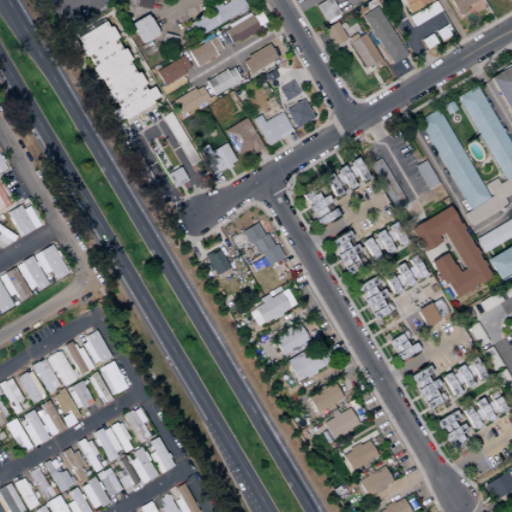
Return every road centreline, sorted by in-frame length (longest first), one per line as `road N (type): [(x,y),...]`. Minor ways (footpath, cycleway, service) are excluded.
road 1 (primary): [(310,511),(5,0)]
road 2 (primary): [(0,60),(265,511)]
road 3 (residential): [(261,178),(455,501)]
road 4 (residential): [(511,30),(196,217)]
road 5 (residential): [(212,511),(100,329)]
road 6 (residential): [(0,477),(142,396)]
road 7 (residential): [(0,128),(78,266)]
road 8 (residential): [(277,0),(351,124)]
road 9 (residential): [(291,23),(171,94)]
